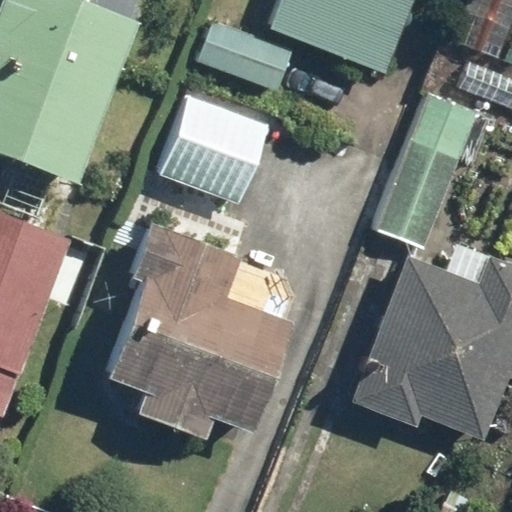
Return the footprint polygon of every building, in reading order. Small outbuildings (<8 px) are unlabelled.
[(0,0),(0,151),(72,178),(132,21),(78,0),(0,0)] [(376,71),(402,0),(271,0),(261,27),(376,71)] [(490,58),(511,0),(459,0),(444,41),(490,58)] [(271,89),(287,48),(205,17),(189,59),(271,89)] [(511,67),(511,17),(495,61),(511,67)] [(414,246),(466,111),(420,93),(368,228),(414,246)] [(232,202),(262,125),(181,94),(151,171),(232,202)] [(0,401),(67,235),(0,208),(0,401)] [(245,430),(288,318),(219,292),(233,254),(142,219),(121,275),(134,280),(98,374),(136,389),(128,408),(197,435),(205,415),(245,430)] [(511,350),(511,264),(480,252),(469,279),(398,252),(340,399),(407,426),(412,413),(477,438),(511,350)]
